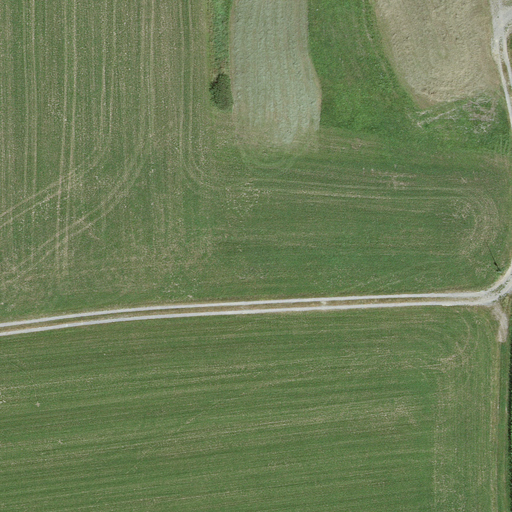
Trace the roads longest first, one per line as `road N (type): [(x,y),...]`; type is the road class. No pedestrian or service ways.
road 1 (track): [(0,330),(108,316),(480,298),(506,284)]
road 2 (track): [(511,130),(493,0)]
